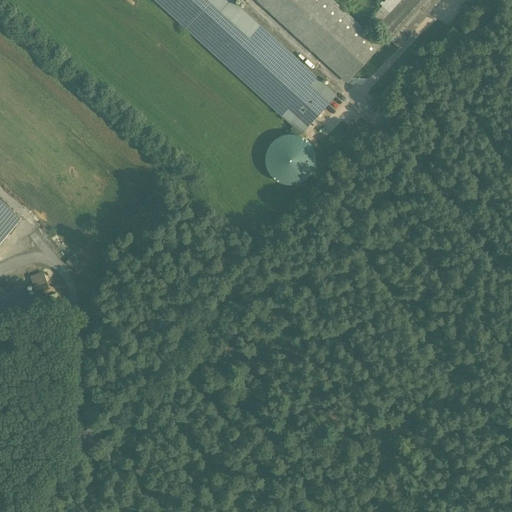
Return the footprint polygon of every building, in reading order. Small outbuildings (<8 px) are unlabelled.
[(338,98),(231,0),(128,0),(134,5),(138,0),(153,0),(302,136),(338,98)] [(330,0),(256,0),(346,82),(380,45),(330,0)] [(444,0),(402,0),(375,30),(398,51),(444,0)] [(314,163),(314,159),(314,154),(313,150),(311,146),(308,142),(304,139),(300,137),(295,135),(291,135),(286,135),(281,137),(277,139),(273,142),(270,146),(269,150),(267,154),(267,159),(268,164),(269,169),(271,172),(274,176),(278,178),(281,180),(286,182),(291,182),(295,182),(300,180),(303,178),(307,176),(310,172),(312,168),(314,163)] [(0,200),(0,238),(19,217),(0,200)] [(66,259),(78,271),(85,264),(73,252),(66,259)] [(31,285),(34,296),(53,292),(51,281),(31,285)] [(0,290),(0,309),(31,300),(26,283),(0,290)]
